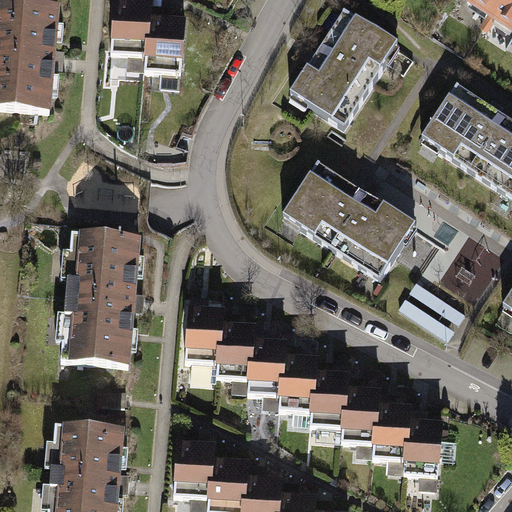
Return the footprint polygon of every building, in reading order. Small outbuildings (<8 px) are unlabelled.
[(511,0),(465,0),(464,2),(511,33),(511,0)] [(55,12),(0,6),(0,110),(46,115),(55,12)] [(146,9),(112,6),(107,57),(141,60),(145,21),(146,9)] [(393,51),(341,17),(288,98),(340,133),(393,51)] [(183,25),(145,21),(141,60),(140,76),(178,79),(183,25)] [(511,128),(453,90),(419,143),(511,203),(511,128)] [(411,230),(314,167),(280,220),(377,283),(411,230)] [(135,243),(68,238),(58,365),(125,371),(135,243)] [(451,344),(468,319),(421,288),(405,313),(451,344)] [(511,291),(500,309),(511,316),(511,291)] [(220,314),(183,311),(179,366),(216,369),(219,329),(220,314)] [(251,332),(219,329),(216,369),(215,381),(246,384),(250,345),(251,332)] [(281,348),(250,345),(246,384),(245,398),(277,401),(280,361),(281,348)] [(314,364),(280,361),(277,401),(275,416),(309,418),(313,377),(314,364)] [(344,380),(313,377),(309,418),(308,429),(339,432),(343,392),(344,380)] [(376,395),(343,392),(339,432),(338,447),(370,450),(374,407),(376,395)] [(406,410),(374,407),(370,450),(369,462),(401,465),(405,424),(406,410)] [(439,427),(405,424),(401,465),(400,479),(435,481),(439,427)] [(112,511),(119,435),(52,429),(45,511),(112,511)] [(210,450),(173,447),(169,502),(206,504),(209,465),(210,450)] [(243,468),(209,465),(206,504),(204,511),(239,511),(243,481),(243,468)] [(278,485),(243,481),(239,511),(274,511),(276,499),(278,485)] [(309,511),(311,502),(276,499),(274,511),(309,511)]
